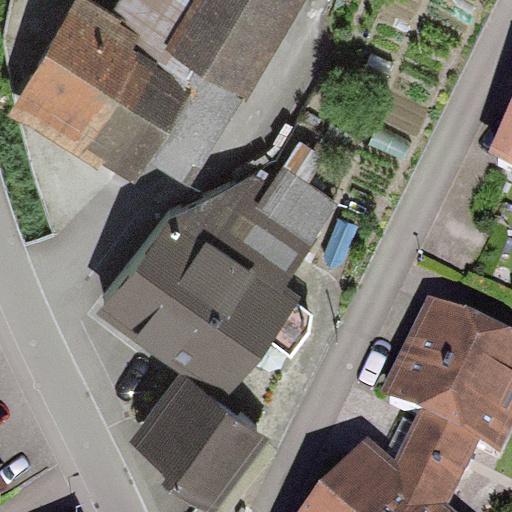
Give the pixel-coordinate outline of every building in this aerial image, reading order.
[(83,0),(71,0),(8,108),(129,180),(141,159),(183,184),(292,0),(114,0),(107,14),(83,0)] [(511,118),(484,176),(511,190),(511,118)] [(89,308),(175,367),(216,394),(285,293),(300,244),(331,199),(275,166),(260,184),(248,173),(158,207),(89,308)] [(511,353),(422,310),(375,408),(419,429),(474,455),(494,464),(511,425),(511,353)] [(175,367),(121,432),(203,500),(258,435),(175,367)] [(360,459),(315,511),(445,511),(474,455),(419,429),(388,482),(360,459)]
